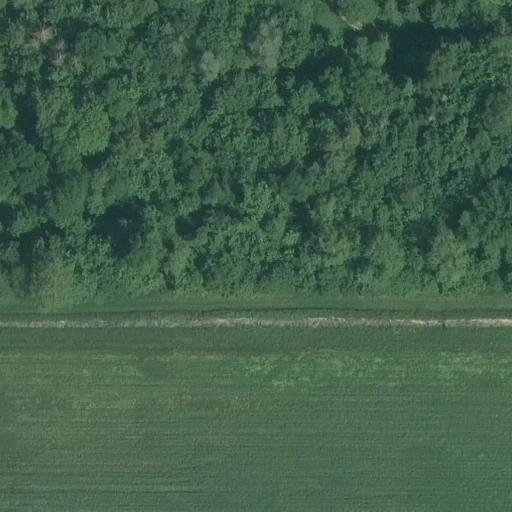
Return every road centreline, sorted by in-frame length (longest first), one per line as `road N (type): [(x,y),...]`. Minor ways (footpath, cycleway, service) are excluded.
road 1 (track): [(0,309),(511,307)]
road 2 (track): [(329,0),(340,21),(369,34),(511,36)]
